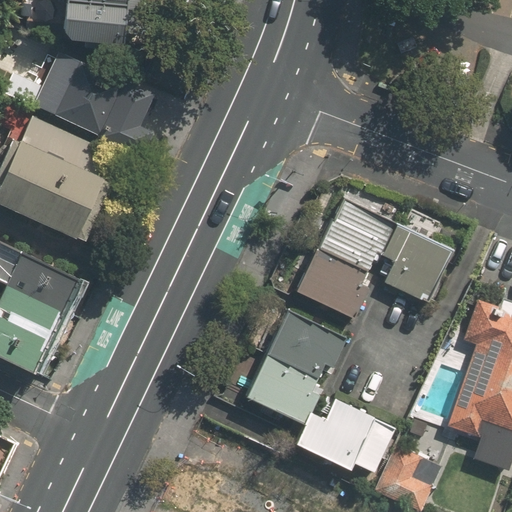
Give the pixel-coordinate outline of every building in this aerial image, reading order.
[(126,42),(128,0),(26,0),(25,26),(59,28),(73,39),(126,42)] [(0,86),(0,93),(142,157),(153,132),(139,126),(155,92),(57,49),(43,80),(10,65),(0,86)] [(13,136),(0,164),(0,197),(84,236),(108,182),(88,173),(100,147),(11,106),(0,130),(13,136)] [(298,294),(348,319),(381,254),(392,259),(382,279),(428,302),(454,250),(347,197),(298,294)] [(0,353),(33,369),(77,279),(19,251),(14,261),(0,254),(0,280),(9,284),(3,297),(0,295),(0,353)] [(449,424),(510,445),(511,439),(511,309),(478,299),(466,335),(477,339),(449,424)] [(281,311),(263,353),(244,395),(304,421),(317,391),(310,388),(316,377),(321,364),(330,368),(343,338),(281,311)] [(309,415),(296,443),(348,469),(352,463),(373,473),(395,429),(334,399),(323,421),(309,415)] [(274,449),(244,435),(235,455),(264,469),(274,449)] [(418,461),(393,449),(374,490),(419,511),(430,487),(410,478),(418,461)] [(347,511),(326,503),(321,511),(292,511),(261,499),(255,511),(251,511),(200,491),(191,511),(347,511)]
